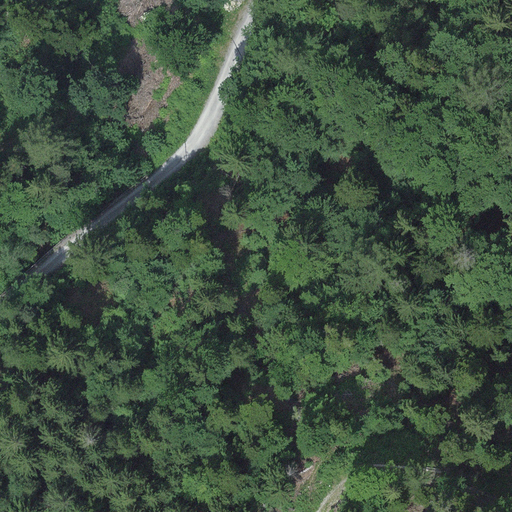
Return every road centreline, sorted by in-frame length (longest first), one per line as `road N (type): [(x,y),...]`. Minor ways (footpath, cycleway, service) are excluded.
road 1 (track): [(262,0),(188,149),(0,313)]
road 2 (track): [(322,511),(344,482),(378,473),(446,480),(511,502)]
